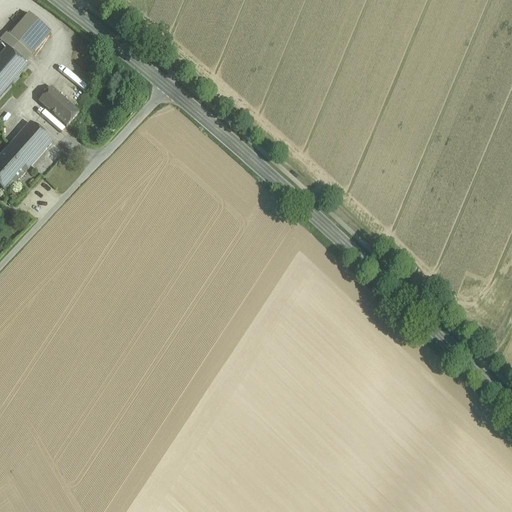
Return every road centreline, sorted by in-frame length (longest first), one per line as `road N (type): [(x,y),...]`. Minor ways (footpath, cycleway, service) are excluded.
road 1 (secondary): [(511,405),(306,207),(166,87)]
road 2 (unclassified): [(166,87),(0,265)]
road 3 (secondary): [(166,87),(55,0)]
